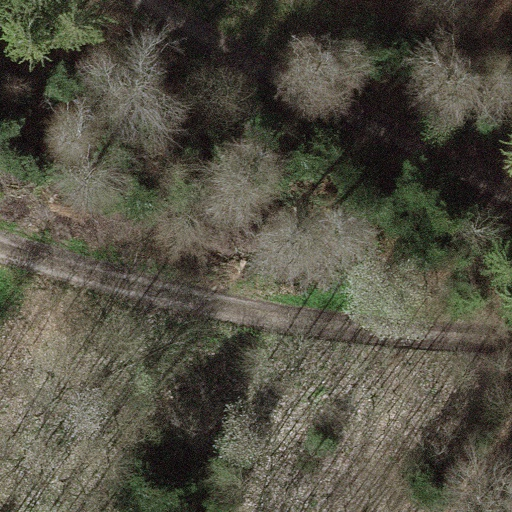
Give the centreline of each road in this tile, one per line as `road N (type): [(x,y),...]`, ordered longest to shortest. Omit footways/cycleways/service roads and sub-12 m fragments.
road 1 (track): [(0,249),(209,306),(511,336)]
road 2 (track): [(511,226),(149,0)]
